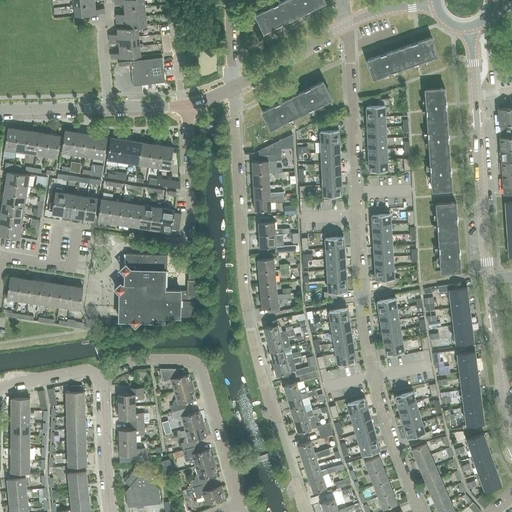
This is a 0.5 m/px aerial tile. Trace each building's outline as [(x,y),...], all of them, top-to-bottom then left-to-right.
[(145,5),(144,0),(115,0),(115,5),(124,4),(124,9),(145,6),(148,6),(148,4),(145,5)] [(265,31),(295,16),(286,0),(284,0),(256,14),(265,31)] [(286,0),(295,16),(299,14),(325,1),(324,0),(286,0)] [(75,16),(105,13),(104,8),(95,9),(95,4),(74,6),(71,6),(71,8),(74,7),(75,16)] [(148,6),(145,6),(124,9),(125,14),(116,14),(116,19),(146,16),(146,8),(148,7),(148,6)] [(126,23),(126,27),(138,26),(141,26),(147,25),(150,25),(150,23),(147,23),(146,16),(116,19),(117,24),(126,23)] [(34,22),(0,22),(0,83),(17,83),(16,41),(34,40),(34,22)] [(141,26),(138,26),(126,27),(117,28),(117,33),(109,34),(109,39),(139,36),(138,27),(141,26)] [(140,46),(142,46),(143,46),(143,43),(140,44),(139,36),(109,39),(110,43),(118,43),(119,48),(140,46)] [(431,37),(400,48),(406,66),(437,55),(431,37)] [(119,48),(119,53),(111,54),(111,58),(141,55),(140,48),(143,48),(142,46),(140,46),(119,48)] [(406,66),(400,48),(368,60),(374,78),(406,66)] [(163,57),(130,61),(131,64),(133,84),(165,80),(163,57)] [(323,81),(293,96),(301,113),(331,98),(323,81)] [(447,121),(446,107),(445,88),(426,89),(428,122),(447,121)] [(293,96),(280,102),(263,111),(271,128),(301,113),(293,96)] [(377,105),(367,105),(367,116),(385,115),(385,105),(390,105),(389,98),(377,99),(377,105)] [(511,101),(511,108),(499,109),(500,124),(511,123),(511,101)] [(385,115),(367,116),(368,127),(386,126),(385,115)] [(428,122),(430,156),(449,154),(447,121),(428,122)] [(316,131),(321,130),(321,141),(339,140),(339,129),(328,130),(328,123),(315,124),(316,131)] [(386,126),(368,127),(368,138),(386,137),(386,126)] [(19,129),(8,127),(5,149),(15,151),(19,129)] [(29,131),(19,129),(15,151),(25,153),(29,131)] [(76,132),(65,130),(62,152),(72,154),(76,132)] [(25,153),(36,154),(39,132),(29,131),(25,153)] [(49,134),(39,132),(36,154),(46,156),(49,134)] [(72,154),(82,155),(86,134),(76,132),(72,154)] [(59,136),(49,134),(46,156),(56,158),(59,136)] [(96,135),(86,134),(82,155),(93,157),(96,135)] [(107,137),(96,135),(93,157),(103,159),(107,137)] [(511,135),(500,136),(501,148),(511,147),(511,135)] [(386,137),(368,138),(369,149),(387,148),(386,137)] [(396,137),(390,137),(390,157),(401,157),(401,145),(396,145),(396,137)] [(118,161),(121,139),(111,138),(107,159),(118,161)] [(131,141),(121,139),(118,161),(128,163),(131,141)] [(339,140),(321,141),(322,152),(340,151),(339,140)] [(138,164),(142,143),(131,141),(128,163),(138,164)] [(152,144),(142,143),(138,164),(149,166),(152,144)] [(274,143),(259,150),(259,154),(271,153),(270,148),(275,148),(274,143)] [(149,166),(159,168),(162,146),(152,144),(149,166)] [(173,147),(162,146),(159,168),(169,169),(173,147)] [(511,147),(501,148),(501,150),(502,160),(511,159),(511,147)] [(253,173),(269,173),(275,173),(283,173),(283,167),(272,168),(271,160),(282,160),(281,148),(275,148),(270,148),(271,153),(259,154),(260,160),(252,161),(253,173)] [(387,148),(369,149),(369,160),(387,159),(387,148)] [(340,151),(322,152),(322,163),(340,162),(340,151)] [(430,156),(430,159),(432,189),(451,188),(449,154),(430,156)] [(370,171),(388,170),(387,159),(369,160),(370,172),(370,171)] [(511,159),(502,160),(503,173),(511,171),(511,159)] [(340,162),(322,163),(323,174),(341,173),(340,162)] [(511,171),(503,173),(504,193),(511,192),(511,171)] [(7,172),(5,182),(27,186),(29,175),(7,172)] [(253,173),(254,186),(270,185),(269,173),(253,173)] [(341,173),(323,174),(323,185),(341,184),(341,173)] [(374,183),(405,181),(404,174),(373,177),(374,183)] [(5,182),(4,193),(25,196),(27,186),(5,182)] [(341,195),(342,195),(341,184),(323,185),(323,195),(341,195)] [(254,186),(254,198),(271,197),(270,185),(254,186)] [(61,193),(62,188),(56,187),(52,213),(62,215),(66,193),(61,193)] [(24,206),(25,196),(4,193),(2,203),(24,206)] [(62,215),(73,217),(76,195),(66,193),(62,215)] [(83,218),(87,197),(76,195),(73,217),(83,218)] [(284,196),(276,196),(271,197),(254,198),(255,210),(271,209),(271,202),(281,201),(281,202),(287,201),(287,196),(284,196)] [(97,198),(87,197),(83,218),(94,220),(97,198)] [(112,200),(101,199),(98,221),(108,223),(112,200)] [(108,223),(119,224),(122,202),(112,200),(108,223)] [(119,224),(129,226),(132,204),(122,202),(119,224)] [(458,236),(456,216),(456,202),(436,204),(439,237),(458,236)] [(2,203),(0,213),(22,216),(24,206),(2,203)] [(143,205),(132,204),(129,226),(139,227),(143,205)] [(153,207),(143,205),(139,227),(150,229),(153,207)] [(297,213),(296,206),(285,206),(285,214),(297,213)] [(150,229),(160,230),(163,208),(153,207),(150,229)] [(163,208),(160,230),(170,232),(171,230),(179,231),(181,214),(173,213),(174,210),(163,208)] [(0,213),(0,215),(0,223),(21,227),(22,216),(0,213)] [(372,213),(373,225),(391,224),(390,213),(373,214),(373,213),(372,213)] [(259,234),(276,233),(281,233),(281,228),(275,229),(275,221),(270,221),(270,217),(260,217),(260,221),(259,222),(259,234)] [(0,223),(0,234),(19,237),(21,227),(0,223)] [(391,224),(373,225),(373,236),(392,234),(391,224)] [(283,234),(289,233),(283,233),(281,233),(276,233),(259,234),(260,247),(275,246),(276,252),(296,251),(295,245),(283,245),(283,234)] [(392,245),(392,234),(373,236),(374,247),(392,245)] [(343,236),(325,237),(326,248),(344,247),(343,235),(343,236)] [(460,269),(458,236),(439,237),(441,270),(460,269)] [(392,245),(374,247),(375,257),(393,256),(392,245)] [(327,259),(345,258),(344,247),(326,248),(327,259)] [(167,270),(168,254),(126,253),(126,264),(121,267),(125,272),(125,283),(122,283),(120,282),(115,288),(120,293),(119,319),(130,320),(135,325),(140,320),(151,320),(155,321),(159,322),(163,321),(164,321),(164,315),(195,316),(195,301),(201,301),(202,296),(203,296),(203,279),(202,279),(202,273),(189,273),(189,279),(190,279),(189,290),(164,289),(165,270),(167,270)] [(375,257),(375,268),(394,267),(393,256),(375,257)] [(257,259),(259,271),(275,270),(274,257),(257,259)] [(327,270),(345,269),(345,258),(327,259),(327,270)] [(394,278),(394,267),(375,268),(376,279),(387,279),(387,285),(400,284),(399,277),(394,278)] [(327,270),(328,281),(346,280),(345,269),(327,270)] [(260,284),(276,282),(275,270),(259,271),(260,284)] [(21,278),(10,277),(7,298),(17,300),(21,278)] [(17,300),(28,301),(31,280),(21,278),(17,300)] [(38,303),(41,281),(31,280),(28,301),(38,303)] [(336,291),(347,291),(346,280),(328,281),(329,291),(324,291),(324,298),(337,297),(336,291)] [(52,283),(41,281),(38,303),(48,304),(52,283)] [(277,294),(276,282),(260,284),(261,296),(277,294)] [(463,287),(463,282),(438,286),(439,292),(449,291),(451,307),(469,305),(467,287),(463,287)] [(59,306),(62,284),(52,283),(48,304),(59,306)] [(72,286),(62,284),(59,306),(69,307),(72,286)] [(80,309),(83,287),(72,286),(69,307),(80,309)] [(283,293),(277,294),(261,296),(262,308),(269,307),(270,313),(280,311),(280,306),(278,306),(278,299),(283,298),(283,293)] [(395,297),(377,300),(379,311),(397,308),(395,297)] [(471,323),(469,305),(451,307),(453,325),(471,323)] [(329,310),(331,321),(349,318),(347,307),(329,310)] [(381,322),(399,319),(397,308),(379,311),(381,322)] [(12,310),(4,309),(3,315),(15,317),(15,313),(12,313),(12,310)] [(303,312),(292,315),(293,321),(304,318),(303,312)] [(349,318),(331,321),(333,331),(351,328),(349,318)] [(280,331),(278,324),(277,319),(269,321),(270,326),(265,327),(268,339),(281,336),(287,335),(295,332),(294,327),(285,329),(286,330),(280,331)] [(308,330),(305,319),(299,320),(301,331),(308,330)] [(399,319),(381,322),(383,332),(401,329),(399,319)] [(471,323),(453,325),(456,343),(474,341),(471,323)] [(351,328),(333,331),(334,342),(352,339),(351,328)] [(384,343),(402,340),(401,329),(383,332),(384,343)] [(295,332),(287,335),(281,336),(268,339),(271,351),(284,348),(291,346),(289,339),(297,337),(295,332)] [(427,336),(420,337),(423,349),(429,348),(427,336)] [(352,339),(334,342),(336,353),(354,350),(352,339)] [(404,351),(402,340),(384,343),(386,355),(387,355),(387,354),(404,351)] [(286,354),(284,348),(271,351),(274,363),(287,359),(293,358),(301,356),(301,355),(300,351),(286,354)] [(355,362),(356,362),(354,350),(336,353),(338,364),(355,361),(355,362)] [(475,351),(457,353),(459,371),(477,369),(475,351)] [(323,355),(317,356),(319,369),(326,367),(323,355)] [(294,362),(302,360),(301,356),(293,358),(287,359),(274,363),(277,375),(290,371),(296,370),(294,362)] [(302,368),(304,373),(304,374),(316,370),(314,364),(302,368)] [(175,392),(193,386),(192,381),(190,382),(188,374),(180,376),(178,369),(160,368),(163,381),(171,379),(175,392)] [(479,387),(477,369),(459,371),(461,389),(479,387)] [(299,375),(301,381),(284,386),(287,397),(301,394),(306,392),(309,391),(308,386),(306,387),(304,380),(306,380),(318,376),(316,370),(304,374),(304,373),(299,375)] [(436,383),(429,384),(432,396),(438,395),(436,383)] [(170,405),(172,412),(189,407),(187,401),(195,399),(193,392),(195,391),(193,386),(175,392),(177,399),(175,399),(173,403),(174,404),(170,405)] [(118,394),(118,406),(135,405),(135,398),(143,398),(143,387),(129,388),(129,393),(118,394)] [(482,405),(479,387),(461,389),(463,407),(482,405)] [(51,406),(57,405),(54,388),(48,389),(51,406)] [(306,392),(301,394),(287,397),(290,409),(304,405),(310,403),(308,396),(316,394),(315,389),(309,391),(306,392)] [(47,407),(44,390),(38,391),(42,409),(47,407)] [(396,394),(395,394),(398,406),(416,401),(413,390),(396,395),(396,394)] [(70,391),(66,391),(67,404),(85,403),(85,391),(82,391),(70,391)] [(364,397),(347,402),(350,413),(368,408),(365,396),(364,397)] [(30,398),(12,398),(12,410),(30,410),(30,405),(30,398)] [(416,401),(398,406),(401,416),(419,411),(416,401)] [(85,403),(67,404),(67,416),(85,416),(85,408),(85,403)] [(336,404),(329,406),(333,418),(339,416),(336,404)] [(135,412),(135,405),(118,406),(119,417),(130,417),(130,423),(144,423),(144,412),(135,412)] [(307,417),(313,414),(317,413),(322,412),(320,408),(306,412),(304,405),(290,409),(294,420),(307,417)] [(463,407),(464,416),(466,425),(484,423),(482,405),(463,407)] [(201,419),(199,412),(191,414),(189,407),(172,412),(174,419),(178,418),(178,419),(182,421),(183,421),(185,429),(204,424),(202,419),(201,419)] [(368,408),(350,413),(353,423),(371,418),(368,408)] [(12,415),(11,422),(30,422),(30,410),(12,410),(12,415)] [(401,416),(404,427),(422,422),(419,411),(401,416)] [(297,432),(317,426),(315,420),(319,419),(317,413),(313,414),(307,417),(294,420),(297,432)] [(85,416),(67,416),(67,420),(67,428),(86,428),(85,416)] [(434,418),(435,423),(434,424),(436,433),(444,432),(442,422),(440,423),(439,417),(434,418)] [(371,418),(353,423),(357,434),(374,429),(371,418)] [(11,422),(11,435),(30,435),(30,422),(11,422)] [(330,422),(318,426),(320,432),(332,428),(330,422)] [(404,427),(408,437),(418,434),(419,440),(432,437),(430,430),(425,432),(422,422),(404,427)] [(119,441),(136,441),(141,441),(140,433),(144,433),(144,423),(130,423),(130,429),(119,429),(119,441)] [(205,429),(204,424),(185,429),(187,436),(185,436),(183,440),(184,442),(181,442),(183,449),(199,445),(198,439),(206,436),(204,429),(205,429)] [(86,428),(67,428),(68,440),(86,440),(86,430),(86,428)] [(334,434),(332,428),(320,432),(321,438),(334,434)] [(360,444),(377,439),(374,429),(357,434),(360,444)] [(466,439),(472,456),(489,450),(483,433),(466,439)] [(11,435),(11,445),(11,447),(30,447),(30,435),(11,435)] [(363,455),(380,450),(377,439),(360,444),(363,455)] [(86,440),(68,440),(68,453),(87,452),(86,441),(86,440)] [(315,452),(311,440),(297,445),(301,456),(315,452)] [(136,448),(136,441),(119,441),(120,453),(131,453),(131,458),(145,458),(145,448),(136,448)] [(431,455),(426,443),(412,449),(417,461),(431,455)] [(183,449),(183,450),(181,450),(182,456),(185,456),(186,461),(194,459),(196,466),(214,461),(213,456),(212,456),(210,448),(201,451),(199,445),(183,449)] [(457,454),(465,451),(463,446),(455,449),(457,454)] [(30,447),(11,447),(11,459),(30,459),(30,447)] [(301,456),(305,468),(318,463),(316,457),(330,452),(328,447),(320,450),(315,452),(301,456)] [(495,467),(492,459),(489,450),(472,456),(478,473),(495,467)] [(87,452),(68,453),(69,465),(73,465),(85,465),(87,465),(87,452)] [(378,454),(364,458),(366,461),(365,461),(369,473),(384,467),(379,456),(378,454)] [(436,466),(431,455),(417,461),(422,472),(436,466)] [(30,459),(11,459),(11,471),(13,471),(25,472),(30,472),(30,464),(30,459)] [(169,459),(162,461),(165,472),(172,470),(169,459)] [(216,466),(214,461),(196,466),(199,478),(192,480),(192,481),(190,481),(191,487),(193,486),(194,487),(211,482),(209,476),(217,473),(215,466),(216,466)] [(322,475),(328,473),(344,467),(343,463),(335,466),(334,465),(321,470),(318,463),(305,468),(309,479),(322,475)] [(470,468),(469,463),(461,465),(462,471),(470,468)] [(139,464),(125,482),(130,486),(125,491),(127,507),(160,503),(159,488),(153,483),(157,478),(139,464)] [(422,472),(427,484),(441,478),(436,466),(422,472)] [(388,479),(384,467),(369,473),(374,485),(388,479)] [(501,484),(495,467),(478,473),(484,491),(501,484)] [(74,472),(68,472),(69,485),(88,483),(86,471),(85,471),(74,472)] [(326,486),(322,475),(309,479),(313,490),(326,486)] [(13,478),(7,479),(9,491),(27,489),(26,477),(25,477),(13,478)] [(337,487),(349,483),(347,477),(335,481),(337,487)] [(427,484),(431,495),(445,489),(441,478),(427,484)] [(357,479),(353,480),(358,491),(362,489),(357,479)] [(378,496),(393,491),(388,479),(374,485),(378,496)] [(468,488),(476,485),(474,480),(466,483),(468,488)] [(194,487),(194,488),(197,498),(205,496),(207,504),(224,499),(222,491),(223,491),(222,486),(212,488),(211,482),(194,487)] [(88,483),(69,485),(71,497),(89,495),(88,487),(88,483)] [(43,498),(48,497),(47,487),(38,488),(39,495),(43,495),(43,498)] [(352,493),(350,487),(338,491),(340,497),(352,493)] [(27,489),(9,491),(10,503),(28,502),(27,489)] [(431,495),(436,506),(450,501),(445,489),(431,495)] [(397,502),(393,491),(378,496),(383,508),(397,502)] [(468,503),(472,500),(466,493),(462,495),(468,503)] [(89,495),(71,497),(72,509),(90,507),(89,495)] [(488,505),(481,496),(477,500),(484,509),(488,505)] [(325,511),(329,511),(338,509),(334,498),(322,502),(325,511)] [(455,511),(459,509),(457,506),(453,507),(450,501),(436,506),(438,511),(455,511)] [(29,511),(28,502),(10,503),(10,511),(29,511)] [(480,511),(481,511),(474,503),(469,508),(472,511),(480,511)]
